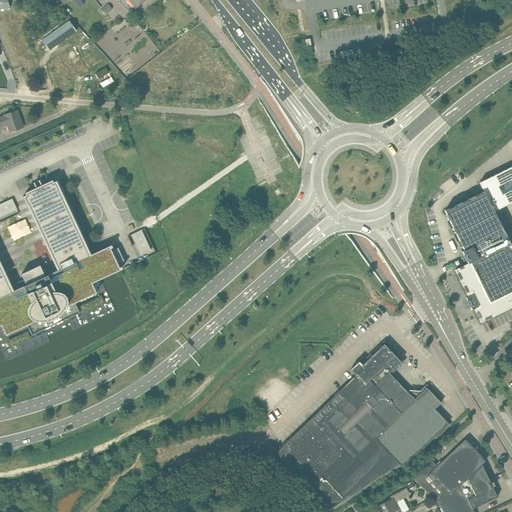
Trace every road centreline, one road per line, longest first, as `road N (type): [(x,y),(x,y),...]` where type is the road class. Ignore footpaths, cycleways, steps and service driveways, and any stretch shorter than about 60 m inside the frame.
road 1 (primary): [(0,444),(80,420),(133,391),(299,250)]
road 2 (primary): [(274,232),(127,360),(68,393),(0,414)]
road 3 (unclassified): [(244,103),(205,112),(0,95)]
road 4 (tertiary): [(342,129),(231,2)]
road 5 (tertiary): [(212,0),(289,101)]
